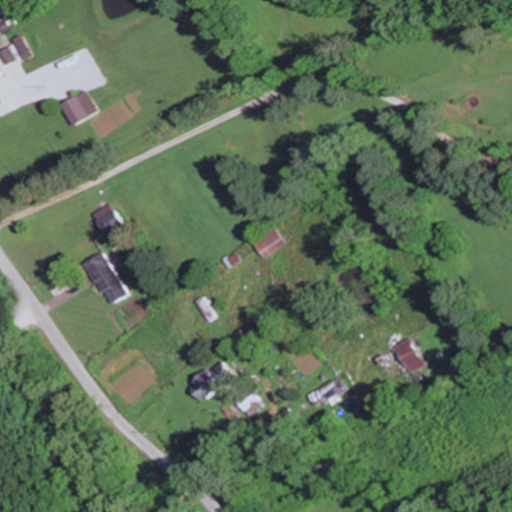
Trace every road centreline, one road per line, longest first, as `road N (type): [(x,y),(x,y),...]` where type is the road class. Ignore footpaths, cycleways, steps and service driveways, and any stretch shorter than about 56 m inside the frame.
road 1 (secondary): [(215,511),(110,411),(0,257)]
road 2 (residential): [(149,449),(48,389),(0,379)]
